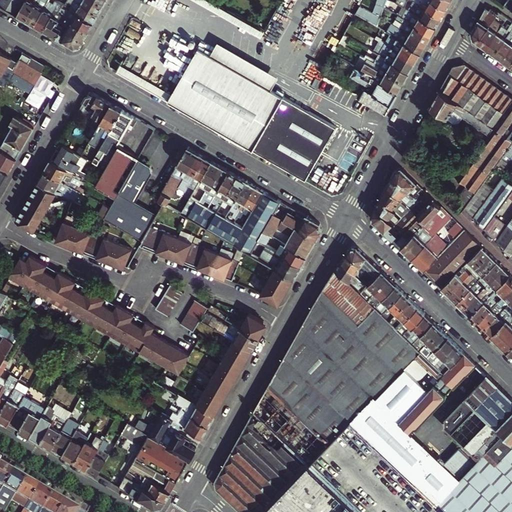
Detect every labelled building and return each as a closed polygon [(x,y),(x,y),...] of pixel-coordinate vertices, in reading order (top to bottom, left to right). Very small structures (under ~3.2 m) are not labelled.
[(0,0),(0,4),(18,15),(26,0),(0,0)] [(27,20),(37,0),(26,0),(18,15),(27,20)] [(35,25),(48,1),(49,0),(37,0),(27,20),(35,25)] [(63,5),(56,0),(54,5),(48,1),(35,25),(44,30),(55,11),(58,12),(59,13),(61,8),(63,5)] [(95,23),(100,13),(77,0),(68,0),(65,5),(78,13),(95,23)] [(77,0),(100,13),(105,5),(97,0),(77,0)] [(210,0),(147,0),(173,12),(178,0),(185,0),(224,18),(229,8),(210,0)] [(449,8),(434,0),(420,0),(421,0),(420,0),(417,0),(417,1),(444,16),(449,8)] [(444,16),(417,1),(416,4),(418,5),(414,12),(438,25),(444,16)] [(90,31),(95,23),(78,13),(76,16),(61,8),(59,13),(63,15),(90,31)] [(401,12),(399,15),(433,34),(438,25),(414,12),(408,8),(405,15),(401,12)] [(486,8),(480,19),(473,32),(474,38),(479,42),(495,19),(497,16),(490,11),(486,8)] [(58,37),(63,28),(61,27),(58,25),(60,21),(61,19),(55,16),(58,12),(55,11),(44,30),(58,37)] [(75,33),(86,39),(90,31),(63,15),(61,19),(60,21),(70,27),(69,29),(67,32),(73,35),(75,33)] [(402,20),(398,25),(428,42),(433,34),(399,15),(397,17),(402,20)] [(487,48),(503,25),(495,19),(479,42),(487,48)] [(381,27),(392,33),(423,51),(428,42),(398,25),(395,31),(383,24),(381,27)] [(507,28),(503,25),(487,48),(496,54),(507,38),(504,36),(509,29),(507,28)] [(81,47),(86,39),(75,33),(73,35),(67,32),(69,29),(64,27),(63,28),(58,37),(76,48),(81,47)] [(507,38),(496,54),(504,60),(511,48),(511,42),(511,31),(507,38)] [(378,35),(376,38),(417,61),(423,51),(392,33),(386,42),(382,40),(383,38),(378,35)] [(346,45),(351,37),(346,34),(341,42),(346,45)] [(385,44),(380,53),(411,71),(417,61),(376,38),(375,41),(380,44),(381,42),(385,44)] [(346,45),(341,42),(335,53),(341,56),(347,46),(346,45)] [(169,100),(252,148),(283,95),(200,47),(173,93),(169,100)] [(13,71),(19,60),(0,49),(0,80),(8,67),(13,71)] [(365,56),(368,58),(406,79),(411,71),(380,53),(377,58),(367,52),(365,56)] [(23,53),(20,59),(28,64),(31,57),(23,53)] [(35,83),(45,65),(31,57),(28,64),(20,59),(19,60),(13,71),(35,83)] [(367,82),(364,86),(393,103),(400,90),(362,69),(342,57),(337,65),(355,76),(367,82)] [(368,58),(362,69),(400,90),(406,79),(368,58)] [(454,66),(450,73),(459,79),(468,65),(466,63),(454,66)] [(474,69),(468,65),(459,79),(464,83),(474,69)] [(480,73),(474,69),(464,83),(458,91),(453,98),(459,102),(480,73)] [(450,73),(445,82),(458,91),(464,83),(459,79),(450,73)] [(486,77),(480,73),(459,102),(464,106),(486,77)] [(140,83),(169,100),(173,93),(144,76),(140,83)] [(361,91),(364,86),(367,82),(355,76),(350,85),(361,91)] [(470,111),(492,81),(486,77),(464,106),(470,111)] [(497,85),(492,81),(470,111),(476,115),(497,85)] [(458,91),(445,82),(441,89),(453,98),(458,91)] [(503,90),(497,85),(476,115),(482,119),(503,90)] [(388,112),(393,103),(364,86),(361,91),(359,95),(388,112)] [(483,129),(483,128),(487,123),(482,119),(476,115),(470,111),(464,106),(459,102),(453,98),(441,89),(432,106),(448,118),(452,112),(459,117),(464,116),(483,129)] [(488,123),(509,94),(503,90),(482,119),(487,123),(488,123)] [(88,94),(85,99),(95,104),(99,96),(94,93),(88,94)] [(494,127),(511,102),(511,96),(509,94),(488,123),(494,127)] [(337,126),(283,95),(252,148),(306,180),(337,126)] [(94,136),(112,103),(99,96),(95,104),(85,99),(78,112),(90,119),(88,122),(93,125),(88,133),(94,136)] [(511,122),(511,102),(494,127),(495,128),(504,134),(511,122)] [(124,110),(112,103),(94,136),(92,139),(99,143),(103,135),(108,138),(124,110)] [(135,125),(139,118),(124,110),(108,138),(98,155),(94,162),(99,164),(106,151),(109,153),(115,143),(118,145),(131,123),(135,125)] [(35,128),(14,116),(6,130),(10,132),(6,140),(22,150),(35,128)] [(494,127),(488,123),(487,123),(483,128),(491,134),(495,128),(494,127)] [(478,192),(494,169),(503,157),(511,144),(511,140),(504,134),(495,128),(491,134),(466,168),(459,178),(468,185),(478,192)] [(55,161),(72,170),(83,177),(86,172),(81,170),(88,158),(83,155),(64,144),(55,161)] [(117,196),(138,159),(139,157),(133,153),(134,151),(130,149),(129,151),(124,148),(125,145),(122,144),(97,185),(117,196)] [(511,144),(503,157),(506,160),(509,162),(511,156),(511,144)] [(199,153),(188,147),(163,191),(173,197),(176,191),(179,187),(180,188),(186,179),(183,177),(188,168),(189,169),(199,153)] [(88,158),(94,162),(98,155),(87,148),(83,155),(88,158)] [(0,152),(0,189),(17,160),(0,151),(0,152)] [(212,161),(199,153),(189,169),(188,168),(183,177),(186,179),(180,188),(179,187),(176,191),(182,195),(186,190),(193,194),(199,184),(212,161)] [(503,157),(494,169),(497,172),(506,160),(503,157)] [(52,159),(46,169),(78,188),(81,184),(73,179),(75,176),(83,180),(84,178),(83,177),(72,170),(55,161),(52,159)] [(105,218),(125,230),(145,241),(152,228),(160,215),(136,201),(152,173),(150,166),(138,159),(117,196),(111,207),(105,218)] [(222,166),(212,161),(199,184),(204,188),(201,193),(204,195),(206,193),(208,190),(222,166)] [(448,171),(459,178),(466,168),(456,161),(448,171)] [(222,166),(208,190),(216,195),(230,171),(222,166)] [(396,169),(393,175),(410,192),(419,183),(403,168),(396,169)] [(46,169),(40,180),(58,191),(72,199),(78,188),(46,169)] [(486,202),(504,177),(502,175),(497,172),(494,169),(478,192),(467,207),(466,208),(475,218),(486,202)] [(230,171),(216,195),(212,202),(218,205),(215,210),(218,212),(225,200),(239,176),(230,171)] [(410,192),(393,175),(388,185),(408,204),(415,197),(414,195),(410,192)] [(239,176),(225,200),(231,204),(229,208),(231,209),(233,205),(248,181),(239,176)] [(511,182),(504,177),(486,202),(475,218),(503,246),(511,254),(511,182)] [(40,180),(17,221),(36,231),(58,191),(40,180)] [(239,215),(256,186),(248,181),(233,205),(238,208),(235,213),(239,215)] [(419,183),(410,192),(414,195),(422,187),(419,183)] [(415,212),(412,209),(408,204),(388,185),(382,196),(398,211),(401,215),(404,217),(397,224),(398,225),(406,233),(411,238),(426,222),(418,215),(415,212)] [(478,192),(468,185),(458,200),(467,207),(478,192)] [(265,191),(256,186),(239,215),(242,217),(245,212),(250,215),(265,191)] [(265,231),(275,214),(279,207),(282,201),(265,191),(250,215),(243,227),(218,212),(208,227),(252,253),(260,240),(265,231)] [(209,195),(206,193),(204,195),(201,202),(204,204),(209,195)] [(398,211),(382,196),(378,205),(397,224),(404,217),(401,215),(398,218),(395,214),(398,211)] [(434,198),(418,215),(426,222),(442,206),(434,198)] [(105,218),(111,207),(105,203),(99,214),(105,218)] [(374,220),(393,238),(399,232),(395,228),(398,225),(397,224),(378,205),(373,214),(374,220)] [(402,247),(412,258),(437,233),(454,216),(442,205),(442,206),(426,222),(411,238),(402,247)] [(279,207),(275,214),(318,239),(322,232),(320,223),(308,215),(305,220),(289,211),(288,213),(279,207)] [(318,239),(275,214),(265,231),(272,235),(276,237),(278,234),(275,232),(278,228),(292,235),(287,243),(308,256),(318,239)] [(98,258),(112,264),(125,269),(133,248),(65,220),(57,241),(85,253),(86,251),(98,256),(98,258)] [(451,231),(457,237),(466,228),(459,222),(451,231)] [(151,249),(158,230),(152,228),(145,241),(141,247),(143,248),(144,246),(151,249)] [(462,268),(464,266),(483,246),(466,228),(457,237),(450,245),(436,259),(425,270),(436,280),(453,263),(460,270),(462,268)] [(156,253),(171,258),(184,263),(185,261),(198,266),(198,268),(226,279),(227,276),(233,279),(240,260),(158,230),(151,249),(157,251),(156,253)] [(270,239),(272,235),(265,231),(260,240),(267,244),(270,239)] [(411,238),(406,233),(397,242),(402,247),(411,238)] [(437,233),(412,258),(419,264),(431,253),(436,259),(450,245),(437,233)] [(308,256),(287,243),(280,239),(278,243),(270,239),(267,244),(303,264),(308,256)] [(303,264),(267,244),(260,240),(252,253),(276,267),(295,278),(303,264)] [(382,270),(358,246),(351,247),(347,252),(366,269),(368,267),(375,274),(373,276),(375,278),(382,270)] [(472,273),(477,268),(491,253),(483,246),(464,266),(472,273)] [(366,269),(347,252),(342,260),(362,279),(366,273),(368,271),(366,269)] [(419,264),(425,270),(436,259),(431,253),(419,264)] [(491,253),(477,268),(484,275),(498,261),(491,253)] [(9,277),(38,294),(53,302),(141,352),(142,350),(180,371),(190,354),(153,332),(156,326),(146,321),(143,326),(132,320),(135,315),(118,305),(115,310),(103,303),(106,298),(89,288),(86,293),(74,286),(77,281),(59,271),(56,276),(45,270),(48,264),(30,255),(27,260),(21,256),(9,277)] [(365,282),(362,279),(342,260),(336,268),(350,282),(352,280),(360,287),(365,282)] [(491,282),(505,267),(498,261),(484,275),(491,282)] [(436,280),(443,287),(457,273),(460,270),(453,263),(436,280)] [(443,287),(450,295),(464,280),(469,276),(472,273),(464,266),(462,268),(465,271),(460,276),(457,273),(443,287)] [(295,278),(276,267),(268,281),(260,294),(276,302),(279,299),(282,301),(284,298),(281,296),(284,291),(287,293),(288,290),(286,289),(288,285),(291,286),(293,283),(290,281),(292,278),(295,280),(295,278)] [(368,267),(366,269),(368,271),(366,273),(371,278),(373,276),(375,274),(368,267)] [(511,274),(505,267),(491,282),(486,287),(492,294),(494,291),(491,288),(494,285),(497,288),(511,274)] [(391,322),(389,320),(387,318),(382,313),(380,311),(377,309),(375,306),(372,303),(370,301),(368,300),(366,297),(361,292),(357,289),(350,282),(336,268),(314,305),(277,371),(291,384),(297,379),(296,378),(301,373),(307,379),(325,361),(369,403),(376,397),(377,399),(382,393),(400,374),(416,357),(435,376),(441,370),(438,368),(436,366),(434,364),(432,362),(421,350),(418,348),(405,336),(403,334),(401,332),(398,328),(391,322)] [(472,273),(477,278),(479,276),(481,278),(484,275),(477,268),(472,273)] [(370,298),(376,292),(390,277),(382,270),(375,278),(373,280),(368,285),(364,289),(369,294),(366,297),(368,300),(370,298)] [(371,278),(366,273),(362,279),(365,282),(368,285),(373,280),(371,278)] [(464,280),(450,295),(458,302),(472,287),(476,283),(479,280),(477,278),(472,273),(469,276),(472,278),(467,283),(464,280)] [(495,296),(499,300),(511,287),(511,274),(497,288),(494,291),(492,294),(491,295),(494,297),(495,296)] [(491,282),(484,275),(481,278),(484,281),(482,283),(486,287),(491,282)] [(372,303),(375,306),(397,284),(390,277),(376,292),(380,296),(372,303)] [(465,309),(486,287),(482,283),(479,280),(476,283),(479,286),(475,290),(472,287),(458,302),(465,309)] [(361,292),(364,289),(368,285),(365,282),(360,287),(357,289),(361,292)] [(171,283),(163,297),(176,304),(180,298),(184,291),(171,283)] [(397,284),(375,306),(377,309),(385,301),(390,306),(404,292),(397,284)] [(492,294),(486,287),(465,309),(471,315),(485,301),(482,297),(486,293),(490,296),(491,295),(492,294)] [(511,287),(499,300),(498,302),(500,304),(501,304),(503,302),(505,302),(508,305),(511,301),(511,287)] [(0,311),(10,295),(0,288),(0,311)] [(369,294),(364,289),(361,292),(366,297),(369,294)] [(393,309),(397,313),(411,298),(404,292),(390,306),(385,310),(388,313),(393,309)] [(471,315),(478,322),(496,303),(492,299),(494,297),(491,295),(490,296),(485,301),(471,315)] [(176,304),(163,297),(160,302),(156,307),(168,315),(176,304)] [(411,298),(397,313),(405,321),(419,306),(411,298)] [(196,299),(192,306),(189,311),(201,319),(205,313),(209,307),(196,299)] [(485,329),(499,314),(495,310),(499,306),(498,305),(500,304),(498,302),(496,303),(478,322),(485,329)] [(409,324),(412,327),(426,313),(419,306),(405,321),(398,328),(401,332),(409,324)] [(505,308),(499,314),(485,329),(491,335),(509,317),(508,315),(505,313),(507,311),(505,308)] [(189,311),(184,318),(181,324),(193,332),(201,319),(189,311)] [(204,320),(235,338),(254,349),(261,337),(242,326),(233,321),(231,325),(208,312),(204,320)] [(249,312),(242,326),(261,337),(262,336),(260,335),(262,330),(265,331),(267,328),(264,326),(266,324),(265,321),(249,312)] [(421,335),(434,321),(426,313),(412,327),(420,336),(421,335)] [(491,335),(508,351),(511,346),(511,314),(511,315),(509,317),(491,335)] [(52,327),(55,322),(47,317),(43,323),(52,327)] [(429,342),(442,329),(434,321),(421,335),(425,338),(423,340),(422,340),(418,344),(420,347),(418,348),(421,350),(429,342)] [(0,330),(0,331),(7,336),(16,342),(21,333),(5,323),(0,330)] [(436,349),(449,336),(442,329),(429,342),(436,349)] [(0,369),(6,359),(16,342),(7,336),(0,347),(0,369)] [(442,356),(456,342),(449,336),(436,349),(442,356)] [(235,338),(212,378),(205,391),(198,403),(217,414),(216,412),(218,409),(220,410),(222,406),(220,405),(222,402),(223,403),(225,401),(223,400),(225,397),(227,398),(228,395),(227,394),(229,389),(231,390),(232,389),(232,388),(231,387),(237,380),(235,379),(237,376),(239,377),(240,374),(238,373),(240,371),(242,372),(244,368),(242,367),(244,363),(246,364),(247,362),(248,361),(246,360),(248,357),(249,358),(251,355),(249,354),(252,350),(253,351),(254,349),(235,338)] [(438,368),(441,370),(444,373),(465,352),(456,342),(442,356),(446,360),(438,368)] [(444,373),(441,370),(435,376),(416,357),(400,374),(382,393),(377,399),(376,397),(369,403),(352,421),(438,503),(454,487),(477,462),(471,456),(455,473),(453,471),(439,457),(411,430),(414,427),(417,427),(447,396),(447,394),(442,389),(449,382),(455,388),(478,364),(465,352),(444,373)] [(0,393),(8,380),(1,376),(10,361),(6,359),(0,369),(0,393)] [(291,384),(277,371),(268,387),(313,429),(329,445),(352,421),(369,403),(325,361),(307,379),(301,373),(296,378),(297,379),(291,384)] [(0,415),(15,390),(9,386),(14,376),(11,374),(8,380),(0,393),(0,415)] [(499,385),(488,374),(461,401),(444,418),(445,426),(452,433),(480,403),(492,390),(494,391),(499,385)] [(0,416),(10,422),(27,394),(28,392),(20,388),(25,381),(21,379),(15,390),(0,415),(0,416)] [(480,403),(452,433),(459,439),(464,444),(462,447),(466,452),(472,446),(476,451),(502,424),(511,413),(511,397),(499,385),(494,391),(492,390),(480,403)] [(218,487),(244,511),(265,511),(311,464),(329,445),(313,429),(268,387),(242,434),(217,480),(218,487)] [(84,395),(73,389),(71,393),(81,399),(84,395)] [(32,435),(39,422),(49,406),(27,394),(10,422),(32,435)] [(81,399),(78,405),(89,411),(95,401),(84,395),(81,399)] [(181,408),(187,411),(193,400),(188,397),(181,408)] [(187,411),(211,425),(217,414),(198,403),(193,400),(187,411)] [(163,412),(184,424),(205,436),(211,425),(187,411),(181,408),(177,416),(175,414),(175,413),(166,408),(163,412)] [(61,409),(59,413),(70,420),(70,418),(72,415),(61,409)] [(179,432),(184,424),(163,412),(156,424),(152,422),(150,425),(141,420),(137,426),(151,434),(192,458),(198,448),(190,443),(192,440),(179,432)] [(43,441),(54,447),(70,420),(59,413),(43,441)] [(511,413),(502,424),(476,451),(472,446),(466,452),(469,454),(471,456),(477,462),(485,454),(496,464),(511,446),(511,413)] [(70,420),(54,447),(64,453),(79,429),(79,428),(71,423),(73,420),(70,418),(70,420)] [(145,443),(151,434),(137,426),(129,421),(124,431),(145,443)] [(46,426),(39,422),(32,435),(38,438),(46,426)] [(77,460),(86,445),(80,441),(85,433),(79,429),(64,453),(77,460)] [(88,467),(106,437),(108,434),(103,431),(100,436),(98,435),(93,443),(88,441),(86,445),(77,460),(88,467)] [(137,457),(179,481),(192,458),(151,434),(145,443),(137,457)] [(88,467),(99,474),(114,448),(109,445),(110,442),(108,441),(109,439),(106,437),(88,467)] [(459,439),(456,442),(462,447),(464,444),(459,439)] [(455,441),(439,457),(453,471),(469,454),(466,452),(462,447),(456,442),(455,441)] [(454,487),(438,503),(446,511),(511,511),(511,446),(496,464),(485,454),(477,462),(454,487)] [(131,467),(147,476),(173,491),(179,481),(137,457),(131,467)] [(0,484),(2,486),(11,470),(0,463),(0,484)] [(265,511),(361,511),(311,464),(265,511)] [(2,486),(15,493),(24,477),(11,470),(2,486)] [(128,474),(127,476),(168,499),(173,491),(147,476),(144,480),(133,474),(132,476),(128,474)] [(164,506),(168,499),(127,476),(121,486),(158,507),(164,506)] [(24,477),(15,493),(28,501),(38,485),(24,477)] [(28,501),(42,508),(51,492),(38,485),(28,501)] [(51,492),(42,508),(47,511),(56,511),(64,500),(51,492)] [(85,511),(64,500),(56,511),(85,511)]
